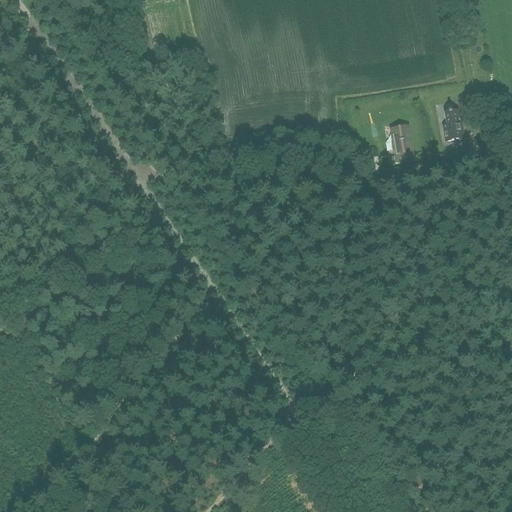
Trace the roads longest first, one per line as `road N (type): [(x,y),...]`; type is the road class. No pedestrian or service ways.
road 1 (track): [(364,511),(27,17)]
road 2 (track): [(511,158),(265,191),(134,174)]
road 3 (track): [(489,160),(485,180),(412,291),(338,395),(306,426)]
road 4 (track): [(5,327),(134,174)]
road 5 (track): [(86,443),(216,292)]
road 6 (track): [(86,443),(5,327)]
road 7 (track): [(208,511),(295,409)]
